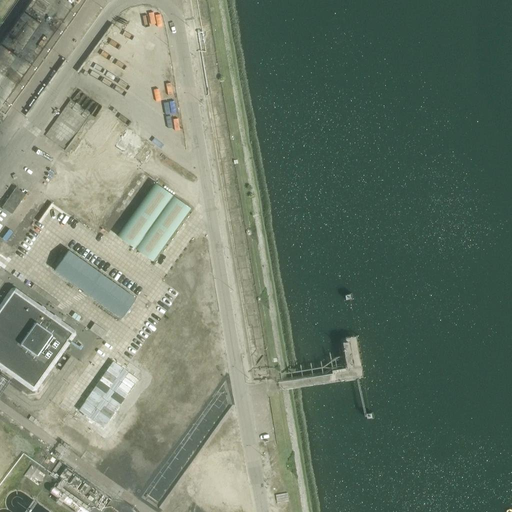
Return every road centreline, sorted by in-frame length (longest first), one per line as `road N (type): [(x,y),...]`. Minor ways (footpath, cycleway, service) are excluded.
road 1 (unknown): [(152,511),(0,399)]
road 2 (unknown): [(160,280),(62,231),(43,236),(17,266)]
road 3 (unknown): [(202,160),(158,129),(147,108),(130,66),(137,27)]
road 4 (unknown): [(17,266),(125,337)]
